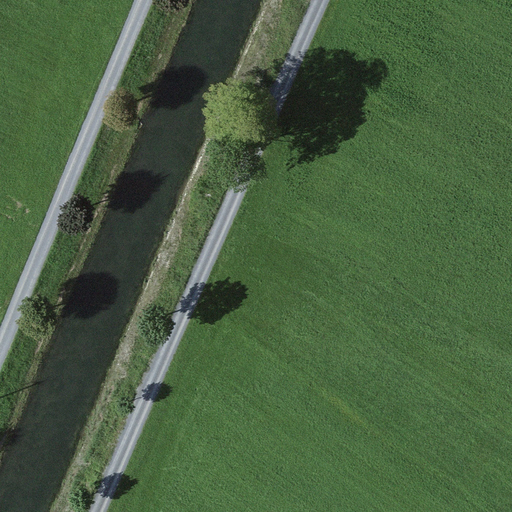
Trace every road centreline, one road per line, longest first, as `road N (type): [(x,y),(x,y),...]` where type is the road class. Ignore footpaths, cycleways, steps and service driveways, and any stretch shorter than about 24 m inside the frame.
road 1 (track): [(102,511),(324,0)]
road 2 (track): [(151,0),(0,363)]
